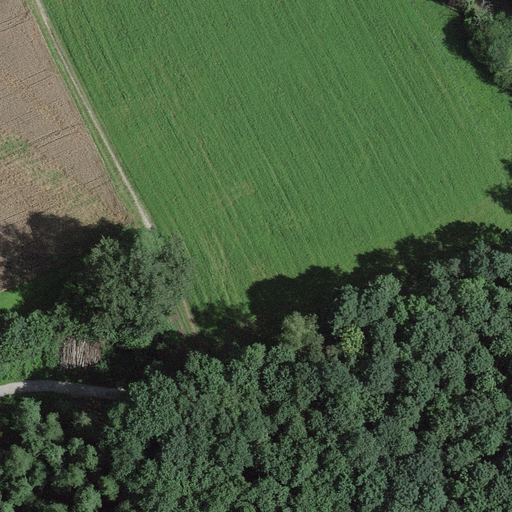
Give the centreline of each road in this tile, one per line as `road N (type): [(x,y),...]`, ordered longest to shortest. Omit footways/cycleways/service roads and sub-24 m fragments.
road 1 (track): [(0,394),(31,388),(152,398),(209,385),(437,279),(511,254)]
road 2 (track): [(36,0),(209,385)]
road 3 (track): [(79,390),(137,511)]
